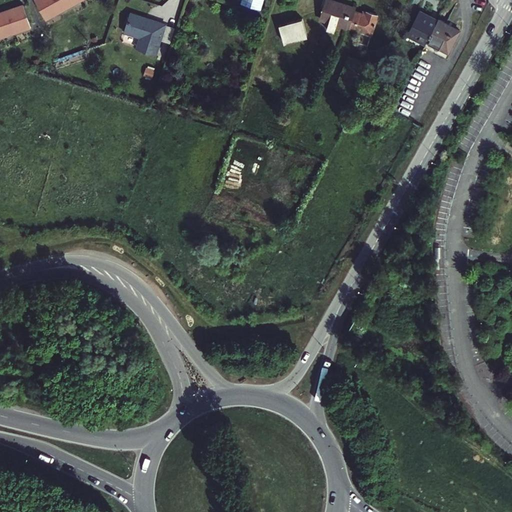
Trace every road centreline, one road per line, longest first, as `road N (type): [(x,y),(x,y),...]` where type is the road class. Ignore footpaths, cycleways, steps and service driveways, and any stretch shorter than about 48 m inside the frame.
road 1 (residential): [(358,272),(511,5)]
road 2 (secondary): [(245,395),(220,384),(151,296),(108,266),(66,259),(0,279)]
road 3 (secondary): [(0,279),(69,272),(102,280),(134,302),(176,369),(175,420)]
road 4 (residential): [(320,436),(319,391),(358,272)]
road 5 (trunk): [(166,429),(111,439),(0,415)]
road 6 (residential): [(358,272),(297,375),(258,396)]
road 7 (trunk): [(0,437),(115,486),(143,511)]
